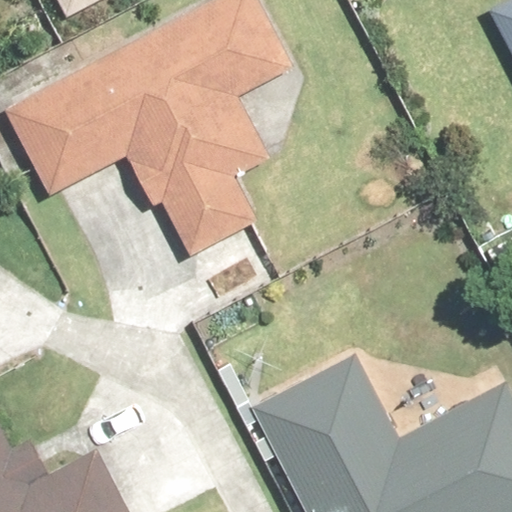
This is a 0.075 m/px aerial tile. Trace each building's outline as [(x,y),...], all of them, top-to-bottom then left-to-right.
[(273,0),(206,0),(1,101),(48,195),(143,149),(194,251),(266,215),(245,173),(280,156),(249,92),(305,64),(273,0)] [(66,0),(78,20),(115,0),(66,0)] [(511,0),(489,0),(511,49),(511,0)] [(367,346),(253,404),(308,511),(511,511),(511,376),(410,428),(367,346)] [(0,511),(145,511),(110,441),(36,477),(0,406),(0,511)]
